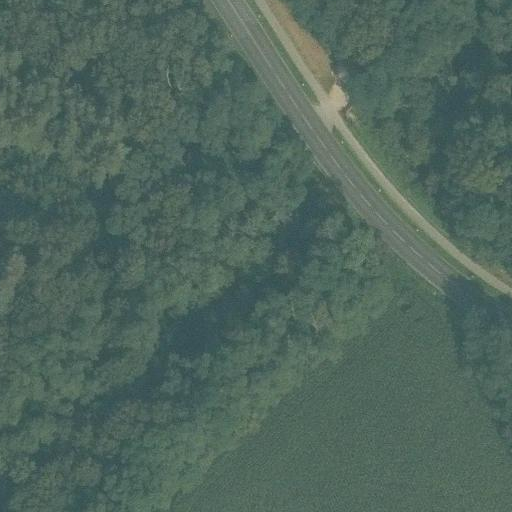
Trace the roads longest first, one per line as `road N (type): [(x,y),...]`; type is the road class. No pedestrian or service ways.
road 1 (primary): [(225,0),(352,185),(412,251),(511,323)]
road 2 (track): [(447,0),(328,108)]
